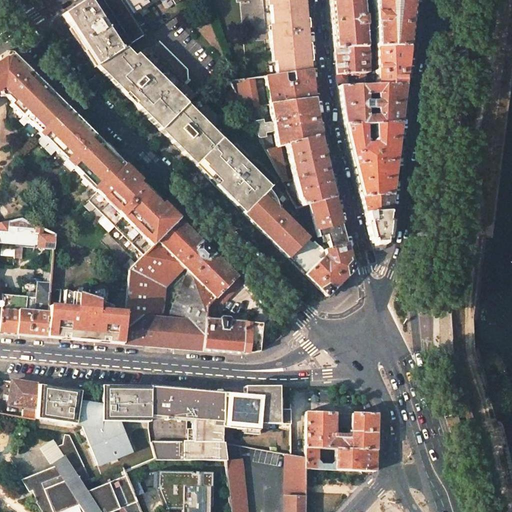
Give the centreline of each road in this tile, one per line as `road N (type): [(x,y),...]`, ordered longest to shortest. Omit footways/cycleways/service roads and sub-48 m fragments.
road 1 (tertiary): [(20,24),(312,323),(369,342)]
road 2 (residential): [(369,342),(229,370),(0,352)]
road 3 (residential): [(369,342),(367,280),(333,139),(317,0)]
road 4 (primary): [(391,273),(404,227),(431,0)]
road 5 (primary): [(369,342),(372,382),(391,425),(391,472)]
